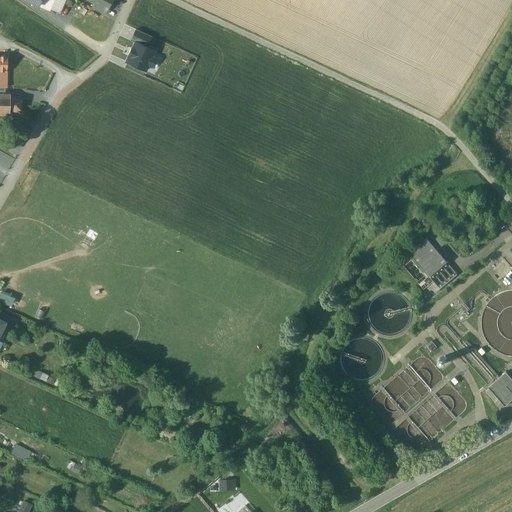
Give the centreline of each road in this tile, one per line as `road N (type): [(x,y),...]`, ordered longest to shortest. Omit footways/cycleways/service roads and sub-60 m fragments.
road 1 (unclassified): [(168,0),(446,131),(511,205)]
road 2 (residential): [(0,201),(60,93),(107,53),(130,0)]
road 3 (unclassified): [(511,426),(362,511)]
